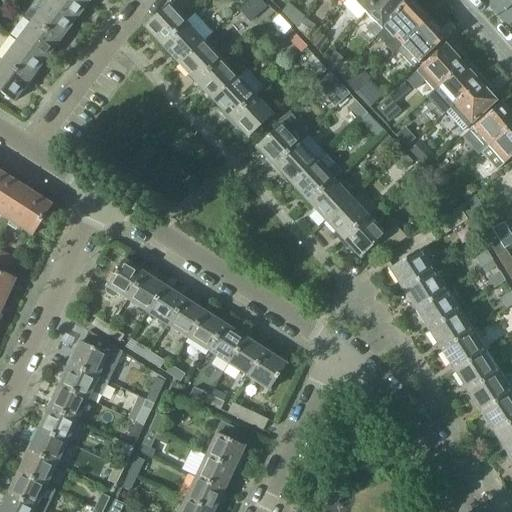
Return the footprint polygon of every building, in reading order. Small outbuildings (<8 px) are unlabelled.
[(89,0),(48,0),(48,1),(76,21),(91,1),(89,0)] [(266,7),(259,0),(247,0),(259,13),(266,7)] [(352,0),(366,15),(378,0),(352,0)] [(410,0),(409,0),(378,0),(366,15),(382,31),(386,27),(410,0)] [(395,36),(393,38),(401,47),(428,20),(410,0),(386,27),(395,36)] [(48,1),(32,21),(61,41),(76,21),(48,1)] [(161,46),(187,22),(170,4),(144,28),(161,46)] [(297,30),(306,19),(288,5),(282,13),(297,29),(297,30)] [(187,22),(161,46),(179,66),(204,41),(213,33),(195,15),(187,22)] [(279,17),(279,18),(273,23),(287,38),(288,38),(293,33),(279,17)] [(316,26),(306,19),(297,30),(308,38),(316,26)] [(428,20),(401,47),(397,51),(414,69),(446,39),(428,20)] [(32,21),(17,41),(45,62),(61,41),(32,21)] [(321,34),(313,45),(312,46),(319,53),(329,40),(321,34)] [(307,48),(296,36),(290,41),(301,52),(307,48)] [(45,62),(17,41),(2,61),(30,82),(45,62)] [(222,60),(204,41),(179,66),(197,84),(222,60)] [(433,92),(467,61),(456,49),(452,52),(446,46),(407,81),(416,92),(425,83),(433,92)] [(316,57),(315,58),(308,65),(320,78),(328,70),(316,57)] [(222,60),(197,84),(214,102),(239,79),(222,60)] [(30,82),(2,61),(0,63),(0,92),(14,103),(30,82)] [(483,79),(467,61),(433,92),(449,110),(483,79)] [(342,77),(350,70),(351,68),(345,62),(336,72),(342,77)] [(248,70),(239,79),(214,102),(231,121),(256,97),(265,89),(248,70)] [(350,70),(342,77),(341,78),(353,91),(367,79),(369,77),(363,71),(357,77),(350,70)] [(331,74),(317,87),(326,97),(329,93),(332,96),(328,99),(336,108),(350,95),(331,74)] [(367,79),(353,91),(362,102),(369,108),(382,96),(367,79)] [(483,79),(449,110),(446,113),(463,132),(497,102),(491,96),(495,92),(483,79)] [(411,91),(404,83),(376,109),(383,116),(390,123),(402,112),(395,105),(411,91)] [(274,115),(256,97),(231,121),(248,139),(274,115)] [(385,132),(356,101),(348,108),(377,139),(385,132)] [(489,147),(511,126),(511,115),(511,114),(511,112),(507,106),(504,106),(502,104),(473,129),(489,147)] [(275,167),(301,143),(310,134),(289,113),(279,123),(281,125),(256,148),(275,167)] [(511,126),(489,147),(481,153),(497,172),(511,158),(511,126)] [(404,128),(396,136),(406,147),(414,139),(404,128)] [(400,149),(391,138),(384,144),(392,154),(400,149)] [(318,161),(301,143),(275,167),(291,185),(318,161)] [(435,159),(421,144),(412,152),(426,167),(435,159)] [(413,163),(402,150),(394,157),(406,170),(413,163)] [(326,153),(318,161),(291,185),(309,204),(335,180),(344,171),(326,153)] [(52,205),(1,173),(0,173),(0,216),(32,236),(52,205)] [(442,187),(450,180),(444,174),(437,181),(442,187)] [(335,180),(309,204),(326,222),(352,198),(335,180)] [(458,189),(450,180),(442,187),(450,196),(458,189)] [(483,209),(474,193),(464,199),(473,214),(483,209)] [(369,217),(352,198),(326,222),(343,241),(369,217)] [(463,204),(458,207),(458,208),(466,221),(472,217),(463,204)] [(458,208),(431,226),(439,239),(466,221),(458,208)] [(386,234),(369,217),(343,241),(361,259),(375,245),(382,254),(406,238),(397,226),(386,234)] [(498,258),(507,253),(491,228),(483,234),(498,258)] [(402,290),(431,272),(418,251),(388,269),(402,290)] [(486,251),(475,258),(481,268),(493,260),(486,251)] [(0,264),(3,266),(8,255),(1,252),(0,254),(0,264)] [(511,279),(511,261),(507,253),(498,258),(511,280),(511,279)] [(16,258),(8,255),(3,266),(11,269),(16,258)] [(127,300),(144,274),(123,260),(106,286),(104,289),(105,293),(111,297),(115,295),(116,293),(127,300)] [(444,292),(431,272),(402,290),(415,311),(444,292)] [(505,282),(499,272),(488,279),(494,289),(505,282)] [(0,273),(0,311),(15,280),(0,273)] [(164,287),(144,274),(127,300),(147,313),(164,287)] [(185,300),(164,287),(147,313),(168,326),(185,300)] [(457,313),(444,292),(415,311),(428,331),(457,313)] [(511,292),(500,300),(506,309),(511,305),(511,292)] [(204,313),(185,300),(168,326),(188,339),(204,313)] [(224,325),(204,313),(188,339),(208,351),(224,325)] [(470,333),(457,313),(428,331),(441,351),(470,333)] [(105,334),(110,327),(96,318),(91,325),(105,334)] [(224,325),(208,351),(227,364),(244,338),(224,325)] [(110,327),(105,334),(119,343),(124,336),(110,327)] [(113,347),(97,336),(89,331),(83,343),(80,342),(69,365),(97,378),(108,355),(113,347)] [(470,333),(441,351),(454,372),(483,353),(470,333)] [(244,338),(227,364),(248,377),(264,351),(244,338)] [(145,360),(150,352),(136,343),(131,351),(145,360)] [(286,365),(264,351),(248,377),(269,391),(286,365)] [(150,352),(145,360),(160,369),(165,361),(150,352)] [(496,374),(483,353),(454,372),(467,392),(496,374)] [(101,397),(108,383),(97,378),(69,365),(59,386),(87,399),(90,392),(101,397)] [(171,365),(165,373),(180,382),(185,374),(171,365)] [(496,374),(467,392),(480,412),(509,394),(496,374)] [(157,398),(165,382),(156,378),(148,394),(157,398)] [(59,386),(49,408),(77,421),(87,399),(59,386)] [(204,403),(208,394),(194,388),(189,396),(204,403)] [(224,402),(208,394),(204,403),(220,411),(224,402)] [(511,420),(511,399),(509,394),(480,412),(493,432),(511,420)] [(232,402),(227,414),(248,424),(263,431),(268,420),(254,413),(232,402)] [(143,426),(151,411),(143,407),(135,422),(143,426)] [(49,408),(39,429),(66,443),(77,421),(49,408)] [(165,418),(157,414),(149,429),(157,434),(165,418)] [(511,448),(511,420),(493,432),(506,453),(511,448)] [(136,441),(143,426),(135,422),(128,438),(136,441)] [(244,447),(233,441),(238,431),(221,423),(206,456),(233,470),(244,447)] [(39,429),(28,451),(56,465),(66,443),(39,429)] [(155,440),(157,434),(149,429),(142,445),(150,448),(155,440)] [(170,439),(157,434),(155,440),(167,445),(170,439)] [(123,470),(130,454),(122,450),(114,466),(123,470)] [(28,451),(18,473),(46,486),(56,465),(28,451)] [(206,456),(195,478),(223,491),(233,470),(206,456)] [(136,457),(129,473),(137,477),(145,461),(136,457)] [(123,470),(114,466),(107,481),(116,485),(123,470)] [(46,486),(18,473),(8,495),(35,508),(46,486)] [(137,477),(129,473),(121,488),(130,492),(137,477)] [(195,478),(185,500),(211,511),(213,511),(223,491),(195,478)] [(103,511),(110,498),(109,497),(101,494),(94,508),(102,511),(103,511)] [(43,511),(35,508),(8,495),(0,511),(43,511)] [(110,511),(120,511),(124,505),(116,500),(110,511)] [(211,511),(185,500),(179,511),(211,511)]
